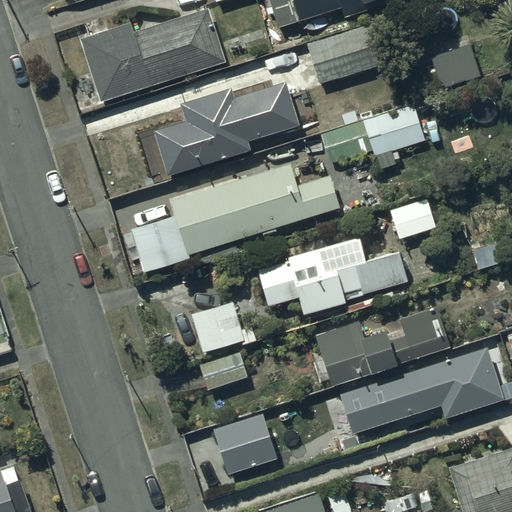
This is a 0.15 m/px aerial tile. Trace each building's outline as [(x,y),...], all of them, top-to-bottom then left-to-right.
[(267,0),(275,26),(339,7),(342,16),(395,0),(267,0)] [(77,37),(97,100),(223,61),(207,9),(132,32),(128,21),(77,37)] [(377,22),(304,42),(315,81),(388,61),(377,22)] [(429,55),(438,87),(478,75),(468,43),(429,55)] [(152,129),(164,174),(248,149),(246,141),(297,126),(283,80),(232,95),(229,86),(178,101),(183,120),(152,129)] [(361,121),(372,149),(373,155),(423,139),(413,105),(361,121)] [(372,149),(361,121),(320,134),(329,163),(372,149)] [(169,197),(186,253),(337,209),(327,175),(296,184),(289,162),(169,197)] [(389,209),(397,237),(435,226),(427,198),(389,209)] [(172,215),(128,230),(141,270),(185,255),(172,215)] [(468,241),(475,268),(502,261),(495,234),(468,241)] [(255,267),(265,304),(294,296),(299,313),(343,301),(342,296),(406,279),(398,249),(365,257),(359,235),(285,254),(286,259),(255,267)] [(191,311),(201,350),(241,339),(231,301),(191,311)] [(357,320),(313,334),(329,383),(447,345),(434,307),(396,319),(400,329),(382,334),(380,327),(361,333),(357,320)] [(338,390),(350,431),(438,405),(442,417),(500,400),(484,346),(338,390)] [(198,362),(206,388),(247,377),(239,350),(198,362)] [(213,426),(225,472),(274,459),(261,412),(213,426)] [(511,511),(511,445),(446,466),(460,511),(511,511)] [(0,511),(29,511),(14,465),(0,469),(0,511)] [(180,475),(162,482),(171,508),(189,502),(180,475)] [(326,494),(331,511),(350,511),(343,488),(326,494)] [(259,511),(323,511),(317,493),(259,511)]
